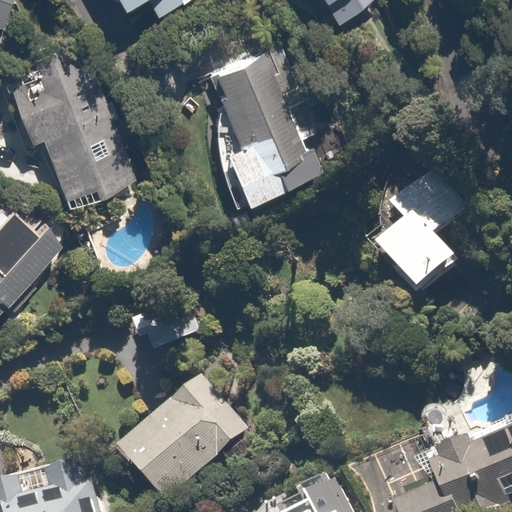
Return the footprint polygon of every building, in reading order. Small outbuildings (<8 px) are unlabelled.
[(133,0),(137,10),(160,0),(133,0)] [(307,0),(318,20),(354,0),(307,0)] [(85,36),(17,59),(24,79),(0,87),(0,100),(11,132),(32,125),(57,199),(132,174),(85,36)] [(195,40),(161,52),(168,73),(203,60),(195,40)] [(258,42),(200,65),(228,135),(206,144),(227,197),(306,165),(258,42)] [(459,243),(395,180),(345,230),(409,294),(459,243)] [(0,297),(45,245),(0,206),(0,297)] [(172,399),(116,448),(161,499),(217,450),(172,399)] [(511,425),(465,443),(461,431),(425,448),(428,461),(412,468),(418,482),(377,501),(381,511),(497,511),(507,508),(502,498),(511,492),(511,425)] [(93,511),(79,457),(0,476),(0,511),(93,511)] [(299,511),(293,501),(274,511),(299,511)]
